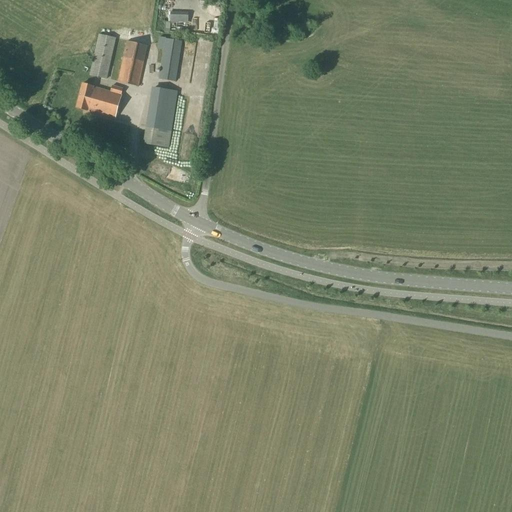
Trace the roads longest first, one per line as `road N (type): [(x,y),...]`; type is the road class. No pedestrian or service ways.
road 1 (unclassified): [(188,237),(185,268),(215,286),(511,337)]
road 2 (secondary): [(511,289),(329,268),(195,222)]
road 3 (secondary): [(195,222),(0,105)]
